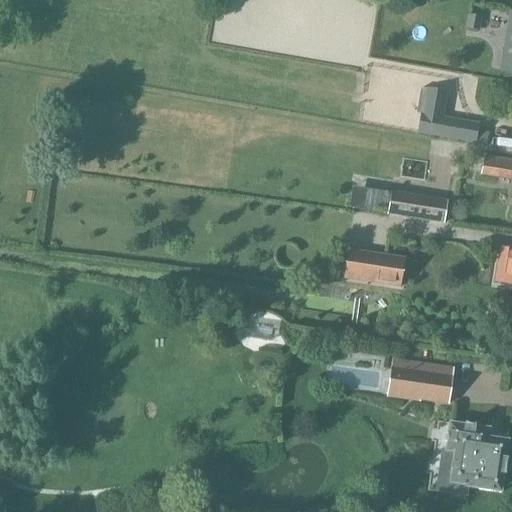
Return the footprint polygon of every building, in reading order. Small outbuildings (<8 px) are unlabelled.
[(467,16),(465,29),(479,32),(482,18),(467,16)] [(421,89),(416,114),(422,115),(419,133),(432,136),(474,143),(476,130),(435,123),(441,93),(421,89)] [(511,179),(511,160),(483,155),(479,173),(511,179)] [(443,222),(446,206),(391,197),(388,213),(443,222)] [(511,276),(511,248),(500,247),(497,266),(506,268),(505,275),(511,276)] [(348,251),(344,279),(400,287),(404,260),(348,251)] [(387,394),(449,403),(453,369),(392,361),(387,394)] [(490,429),(485,428),(474,427),(474,426),(473,426),(473,427),(466,426),(466,425),(465,425),(465,426),(450,423),(448,433),(447,433),(447,434),(448,434),(447,441),(446,441),(446,442),(447,442),(445,452),(454,453),(449,484),(466,486),(466,488),(465,500),(466,500),(468,488),(501,493),(506,461),(507,461),(507,460),(506,459),(509,441),(488,438),(490,429)]
